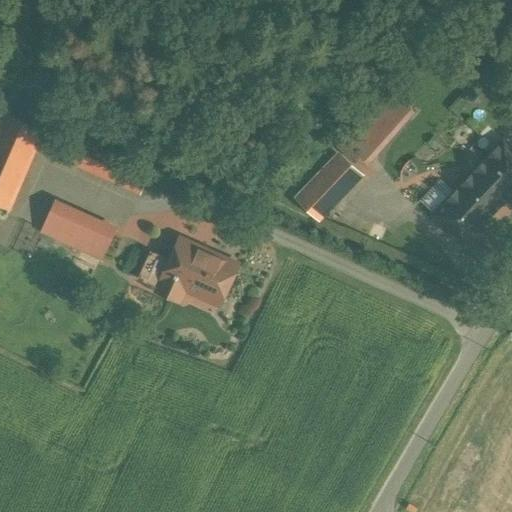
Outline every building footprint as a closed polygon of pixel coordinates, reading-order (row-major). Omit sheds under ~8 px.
[(412,110),(388,88),(341,140),(365,162),(412,110)] [(0,110),(0,206),(9,210),(44,130),(0,110)] [(511,150),(503,142),(433,215),(463,243),(511,191),(511,150)] [(148,180),(75,148),(64,169),(138,203),(148,180)] [(337,156),(297,198),(318,219),(359,177),(337,156)] [(55,199),(51,210),(113,238),(117,227),(55,199)] [(113,238),(51,210),(42,228),(104,256),(113,238)] [(237,266),(181,240),(171,260),(159,287),(158,290),(180,300),(187,284),(220,299),(218,303),(220,304),(237,266)] [(171,260),(150,251),(138,278),(159,287),(171,260)]
